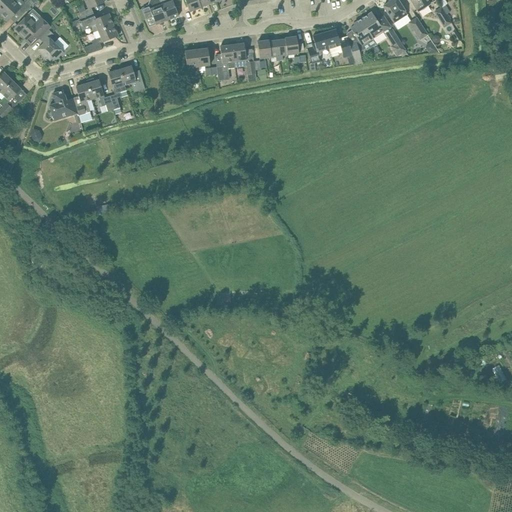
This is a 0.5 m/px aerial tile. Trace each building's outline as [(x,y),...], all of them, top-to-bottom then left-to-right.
[(0,0),(0,8),(8,0),(0,0)] [(15,0),(8,0),(0,8),(0,13),(7,21),(10,18),(17,11),(21,15),(27,10),(36,0),(24,0),(23,2),(20,0),(18,0),(17,2),(15,0)] [(80,13),(78,13),(80,19),(93,13),(91,8),(95,6),(104,2),(103,0),(84,0),(88,9),(86,10),(80,13)] [(149,6),(142,8),(146,19),(153,17),(155,23),(159,21),(160,23),(167,20),(159,0),(149,0),(148,4),(149,6)] [(159,0),(167,20),(178,16),(172,0),(159,0)] [(184,0),(186,3),(189,12),(199,8),(201,7),(198,0),(184,0)] [(394,23),(407,14),(397,0),(390,0),(388,1),(389,2),(383,6),(394,23)] [(427,0),(410,0),(418,12),(430,4),(427,0)] [(444,28),(451,23),(441,7),(434,12),(444,28)] [(371,12),(360,19),(373,39),(390,27),(383,16),(376,20),(371,12)] [(93,32),(98,31),(113,25),(109,13),(95,19),(93,13),(80,19),(71,23),(72,27),(78,24),(77,23),(79,22),(82,29),(91,26),(93,32)] [(39,39),(50,27),(41,18),(35,23),(27,15),(14,29),(15,29),(22,36),(23,35),(27,39),(33,33),(39,39)] [(419,40),(427,35),(416,18),(408,23),(419,40)] [(361,46),(373,39),(360,19),(353,24),(354,26),(350,28),(361,46)] [(44,43),(37,50),(50,63),(55,58),(56,59),(63,52),(49,38),(53,34),(52,33),(56,29),(53,25),(50,27),(39,39),(44,43)] [(118,36),(113,25),(98,31),(100,37),(92,41),(93,44),(83,48),(87,54),(102,49),(100,43),(118,36)] [(336,29),(323,33),(327,49),(329,49),(331,56),(342,53),(343,58),(352,55),(347,36),(338,39),(336,29)] [(392,29),(384,34),(392,47),(394,45),(398,50),(403,47),(400,42),(392,29)] [(327,49),(323,33),(312,36),(314,43),(312,44),(313,47),(307,48),(311,64),(309,64),(310,71),(315,71),(314,63),(320,61),(319,56),(320,55),(321,54),(322,52),(322,51),(327,49)] [(286,38),(284,38),(285,39),(287,55),(288,55),(299,54),(298,46),(296,36),(286,38)] [(359,58),(361,58),(356,42),(349,44),(347,36),(352,55),(355,64),(360,63),(359,58)] [(285,39),(277,40),(279,61),(283,60),(282,56),(287,55),(285,39)] [(267,40),(257,42),(258,51),(259,59),(269,57),(271,57),(269,40),(267,40)] [(269,40),(271,57),(276,57),(276,61),(279,61),(277,40),(269,41),(269,40)] [(244,43),(232,45),(234,61),(235,68),(245,66),(247,75),(255,74),(254,61),(246,62),(244,43)] [(234,61),(232,45),(220,46),(222,66),(216,67),(218,81),(224,80),(223,72),(228,72),(228,69),(235,68),(234,61)] [(207,48),(196,50),(198,67),(210,65),(207,48)] [(192,68),(198,67),(196,50),(184,51),(188,77),(193,77),(192,68)] [(491,64),(495,80),(511,75),(511,71),(509,60),(491,64)] [(131,66),(119,69),(124,85),(131,83),(134,93),(145,89),(143,83),(140,73),(139,70),(133,72),(131,66)] [(109,96),(113,110),(115,115),(121,113),(117,98),(121,96),(120,92),(126,90),(124,85),(119,69),(108,73),(115,94),(109,96)] [(0,75),(0,92),(12,81),(3,72),(0,75)] [(93,79),(86,81),(87,83),(92,99),(99,97),(101,106),(106,105),(107,111),(113,110),(109,96),(104,98),(99,80),(94,81),(93,79)] [(21,89),(12,81),(0,92),(4,96),(0,101),(0,104),(2,106),(0,108),(0,115),(3,118),(12,109),(7,103),(21,89)] [(78,96),(74,98),(79,115),(90,112),(86,101),(92,99),(87,83),(75,87),(78,96)] [(55,104),(49,105),(54,121),(74,115),(77,123),(80,122),(73,98),(66,100),(63,91),(52,94),(55,104)] [(420,438),(406,433),(404,440),(421,447),(424,441),(420,438)]
